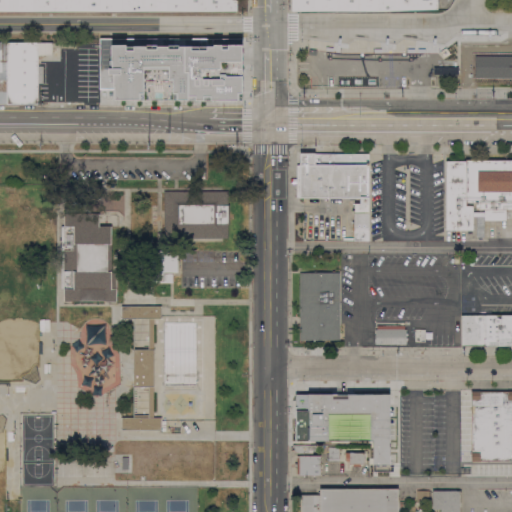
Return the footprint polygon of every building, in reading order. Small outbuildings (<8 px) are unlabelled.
[(237,0),(237,11),(0,11),(0,0),(237,0)] [(437,0),(438,8),(292,10),(292,0),(437,0)] [(241,38),(192,37),(192,38),(134,37),(134,39),(111,39),(110,68),(99,68),(98,88),(114,88),(113,99),(143,99),(143,68),(168,69),(168,81),(174,81),(174,99),(240,100),(241,38)] [(0,41),(51,41),(51,53),(37,53),(37,64),(42,64),(42,82),(37,82),(37,103),(0,103),(0,41)] [(110,60),(104,60),(103,49),(98,49),(99,68),(111,67),(110,60)] [(511,55),(511,78),(476,78),(476,55),(511,55)] [(369,154),(368,196),(369,196),(369,241),(354,240),(355,213),(352,213),(352,211),(355,211),(355,203),(360,203),(360,197),(297,198),(297,165),(300,165),(300,154),(369,154)] [(446,161),(466,161),(466,159),(511,159),(511,210),(506,210),(506,220),(484,220),(484,237),(477,237),(477,216),(473,216),(473,230),(446,230),(446,161)] [(164,238),(164,191),(228,191),(228,204),(230,204),(230,224),(228,224),(228,238),(164,238)] [(64,301),(64,288),(62,288),(61,226),(64,226),(64,214),(99,213),(99,226),(111,226),(112,272),(117,272),(117,301),(64,301)] [(173,272),(173,283),(151,283),(151,272),(161,272),(161,248),(178,248),(178,272),(173,272)] [(299,273),(340,272),(340,340),(300,340),(299,273)] [(160,306),(160,315),(160,318),(153,318),(153,417),(160,417),(160,430),(121,430),(121,417),(134,417),(134,414),(148,414),(148,386),(133,386),(133,349),(148,349),(148,318),(121,318),(121,306),(160,306)] [(511,316),(511,346),(498,346),(498,345),(488,345),(488,346),(462,346),(462,316),(511,316)] [(376,344),(376,329),(377,329),(377,325),(405,325),(405,329),(406,329),(406,333),(408,333),(408,335),(406,335),(406,338),(408,338),(408,340),(406,340),(407,344),(376,344)] [(425,329),(425,342),(415,342),(415,329),(425,329)] [(320,426),(307,426),(307,413),(295,413),(295,390),(329,390),(329,391),(333,391),(333,411),(330,411),(330,413),(319,413),(320,426)] [(472,437),(470,437),(470,434),(472,434),(472,430),(470,430),(470,427),(472,427),(472,422),(470,422),(470,419),(472,419),(472,413),(470,413),(470,410),(472,410),(472,405),(470,405),(470,402),(472,402),(472,399),(470,399),(470,396),(472,396),(472,391),(510,391),(510,390),(511,390),(511,460),(472,460),(472,437)] [(369,435),(354,435),(354,431),(349,431),(349,424),(354,424),(354,420),(357,420),(357,416),(369,416),(369,435)] [(293,445),(316,446),(316,450),(309,450),(309,453),(296,453),(294,452),(293,451),(293,450),(293,445)] [(340,461),(329,461),(329,447),(340,447),(340,461)] [(364,453),(364,463),(361,463),(361,467),(353,466),(353,464),(350,464),(350,461),(346,461),(346,452),(364,453)] [(321,475),(297,475),(297,455),(321,455),(321,475)] [(398,489),(398,511),(300,511),(300,495),(320,495),(319,489),(398,489)] [(429,502),(417,502),(417,490),(429,490),(429,502)] [(460,511),(441,511),(441,509),(433,509),(433,491),(460,491),(460,511)]
